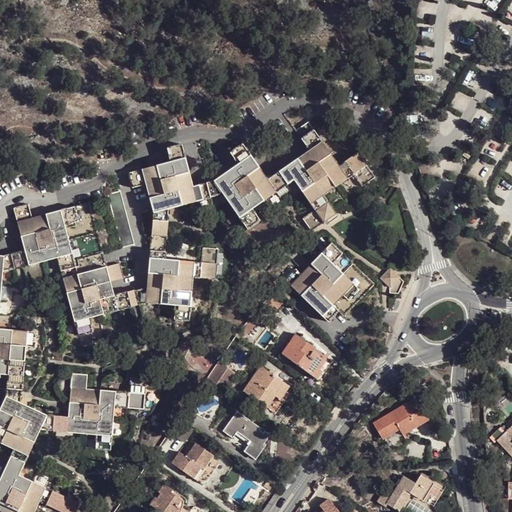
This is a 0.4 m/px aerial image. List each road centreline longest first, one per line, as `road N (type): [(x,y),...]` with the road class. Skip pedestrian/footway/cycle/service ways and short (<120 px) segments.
road 1 (residential): [(286,511),(384,379),(443,351)]
road 2 (residential): [(410,328),(274,511)]
road 3 (unclassified): [(472,511),(457,396),(465,339)]
road 4 (unclassified): [(427,233),(401,155),(374,125)]
